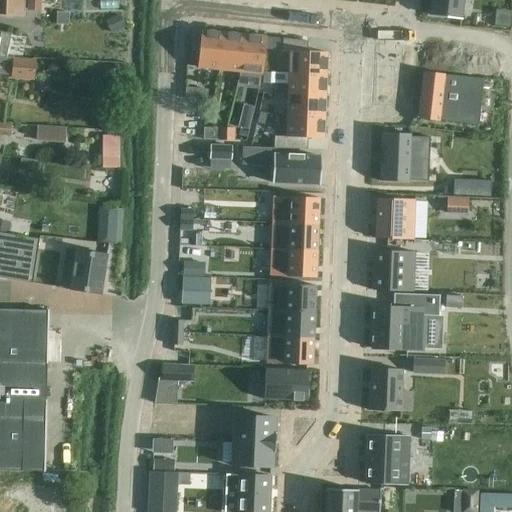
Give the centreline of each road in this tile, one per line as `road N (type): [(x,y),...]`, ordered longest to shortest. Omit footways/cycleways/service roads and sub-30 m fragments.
road 1 (residential): [(168,5),(157,302),(128,421),(123,511)]
road 2 (residential): [(297,511),(303,465),(331,429),(341,397),(350,25)]
road 3 (residential): [(168,5),(350,25)]
road 4 (unknown): [(157,302),(0,286)]
road 5 (residential): [(398,20),(491,44),(511,64)]
